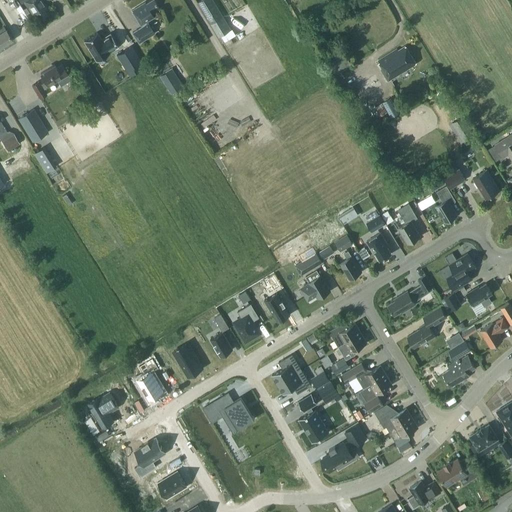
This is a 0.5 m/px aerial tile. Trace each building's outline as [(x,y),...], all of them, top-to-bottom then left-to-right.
[(19,0),(21,3),(24,1),(34,17),(36,16),(39,20),(48,14),(46,10),(48,9),(42,0),(19,0)] [(159,9),(153,0),(150,0),(145,4),(144,2),(131,11),(141,27),(131,33),(138,43),(152,34),(145,22),(153,17),(151,14),(159,9)] [(201,0),(198,2),(218,37),(231,29),(213,0),(201,0)] [(0,47),(12,40),(3,26),(0,28),(0,47)] [(101,39),(97,32),(83,40),(96,60),(109,52),(109,51),(118,45),(110,33),(104,37),(104,38),(101,39)] [(129,75),(133,73),(144,66),(132,45),(116,55),(120,60),(129,75)] [(381,69),(388,80),(416,63),(405,45),(398,49),(398,48),(378,60),(383,68),(381,69)] [(339,54),(326,62),(334,76),(347,68),(347,67),(351,65),(343,52),(339,54)] [(44,89),(68,74),(62,63),(57,67),(55,64),(41,73),(46,81),(41,84),(39,81),(33,85),(41,98),(47,94),(44,89)] [(160,76),(171,93),(183,86),(172,68),(160,76)] [(382,102),(391,117),(399,113),(391,98),(382,102)] [(386,112),(382,103),(374,107),(379,116),(386,112)] [(36,124),(28,112),(18,118),(32,140),(47,131),(41,121),(36,124)] [(463,116),(451,122),(463,141),(474,134),(463,116)] [(14,134),(2,141),(8,151),(19,144),(14,134)] [(495,157),(500,154),(503,158),(508,155),(511,160),(511,134),(506,138),(495,145),(489,149),(495,157)] [(34,153),(46,172),(56,165),(44,146),(34,153)] [(442,168),(439,170),(444,177),(448,174),(444,167),(442,168)] [(444,177),(450,188),(466,179),(459,168),(448,174),(444,177)] [(481,195),(483,196),(485,198),(499,190),(486,169),(472,178),(480,189),(479,191),(481,195)] [(426,180),(432,191),(445,183),(439,172),(426,180)] [(442,202),(436,206),(445,221),(456,215),(447,200),(453,197),(446,185),(436,191),(442,202)] [(406,223),(398,227),(408,243),(419,236),(410,221),(416,217),(408,203),(398,210),(406,223)] [(388,210),(381,214),(385,220),(391,216),(388,210)] [(366,222),(372,231),(385,223),(380,214),(366,222)] [(387,245),(380,232),(366,241),(373,253),(375,253),(379,260),(391,253),(386,246),(387,245)] [(335,241),(341,251),(353,243),(347,234),(335,241)] [(319,252),(324,259),(334,252),(329,245),(319,252)] [(362,258),(369,255),(364,245),(357,248),(362,258)] [(340,263),(349,278),(361,271),(351,256),(348,251),(344,253),(347,259),(340,263)] [(302,261),(308,271),(322,262),(316,252),(302,261)] [(449,264),(454,272),(445,277),(454,291),(473,279),(468,271),(475,267),(467,253),(449,264)] [(309,283),(301,288),(308,299),(316,294),(318,297),(329,290),(320,275),(316,270),(312,272),(315,278),(308,282),(309,283)] [(424,275),(417,279),(425,291),(432,287),(424,275)] [(491,293),(485,283),(479,287),(478,286),(466,293),(474,305),(481,301),(484,306),(491,302),(487,296),(491,293)] [(415,304),(407,290),(394,299),(394,300),(387,304),(394,315),(401,311),(402,312),(415,304)] [(444,297),(451,310),(461,304),(454,291),(444,297)] [(416,303),(431,298),(429,292),(414,298),(416,303)] [(266,301),(265,302),(277,322),(290,314),(291,316),(292,316),(286,307),(287,306),(284,301),(283,302),(278,294),(278,295),(267,302),(266,301)] [(241,317),(234,321),(246,341),(260,332),(253,320),(259,317),(251,303),(237,311),(241,317)] [(511,323),(511,307),(509,303),(501,308),(511,324),(511,323)] [(414,347),(427,340),(427,341),(435,336),(429,326),(446,316),(440,306),(423,317),(427,323),(419,327),(420,328),(407,336),(414,347)] [(508,327),(502,317),(492,323),(480,330),(490,347),(502,340),(498,333),(508,327)] [(226,323),(220,327),(222,331),(229,327),(226,323)] [(339,325),(329,331),(338,346),(345,342),(360,333),(355,323),(342,330),(339,325)] [(466,329),(461,332),(464,338),(468,335),(470,334),(466,329)] [(222,331),(210,339),(221,356),(233,349),(222,331)] [(459,331),(454,334),(459,342),(464,340),(459,331)] [(308,336),(307,336),(310,342),(316,338),(313,333),(308,336)] [(345,342),(338,346),(341,351),(343,350),(345,354),(350,351),(351,351),(366,342),(360,333),(345,342)] [(448,350),(454,360),(471,349),(465,340),(448,350)] [(190,347),(176,355),(188,376),(202,367),(190,347)] [(282,367),(272,374),(277,383),(302,369),(292,353),(278,361),(282,367)] [(327,353),(320,357),(325,365),(332,361),(327,353)] [(460,362),(442,373),(450,386),(461,379),(461,380),(469,375),(467,372),(475,368),(467,355),(459,360),(460,362)] [(350,366),(344,357),(331,365),(337,374),(350,366)] [(356,376),(364,388),(386,375),(380,365),(366,373),(364,371),(366,370),(361,362),(342,374),(347,381),(356,376)] [(163,391),(147,365),(142,368),(146,374),(138,379),(149,399),(163,391)] [(302,369),(277,383),(283,393),(294,387),(297,393),(311,385),(302,369)] [(330,379),(326,371),(312,379),(317,387),(330,379)] [(386,375),(364,388),(360,391),(366,402),(364,403),(370,412),(382,404),(376,393),(392,384),(386,375)] [(332,392),(334,397),(340,394),(332,380),(318,388),(323,397),(332,392)] [(117,403),(110,393),(90,405),(103,427),(113,421),(109,414),(107,415),(105,411),(117,403)] [(312,393),(298,401),(304,410),(307,408),(309,412),(298,418),(312,441),(329,431),(315,408),(312,410),(310,406),(317,402),(312,393)] [(219,401),(204,410),(213,425),(229,415),(238,431),(255,421),(241,399),(224,410),(219,401)] [(511,400),(496,411),(511,436),(511,400)] [(386,426),(388,431),(411,417),(406,408),(393,415),(390,410),(377,417),(384,428),(386,426)] [(359,410),(353,413),(358,420),(363,416),(359,410)] [(411,417),(388,431),(398,446),(408,440),(405,434),(417,427),(411,417)] [(331,452),(322,458),(329,470),(337,465),(343,461),(352,456),(347,449),(353,445),(354,446),(366,438),(357,424),(345,431),(350,439),(344,443),(344,442),(336,447),(335,445),(329,449),(329,450),(330,449),(331,452)] [(476,430),(477,431),(469,436),(474,443),(478,450),(497,438),(488,424),(481,428),(480,428),(476,430)] [(153,459),(166,451),(157,436),(149,441),(149,440),(142,444),(143,445),(135,449),(142,461),(135,466),(140,475),(156,465),(153,459)] [(377,439),(371,442),(375,448),(380,445),(377,439)] [(511,449),(505,439),(498,444),(507,458),(508,457),(511,463),(511,449)] [(437,470),(446,485),(459,477),(463,484),(477,476),(470,464),(464,468),(457,458),(450,462),(449,461),(444,464),(444,465),(437,470)] [(158,483),(167,497),(186,485),(177,471),(158,483)] [(440,492),(433,481),(424,486),(421,480),(409,487),(419,503),(429,496),(430,498),(440,492)] [(478,491),(483,500),(492,495),(486,486),(478,491)] [(396,511),(391,503),(377,511),(405,511),(406,511),(405,511),(396,511)] [(455,511),(450,503),(441,508),(443,511),(455,511)]
